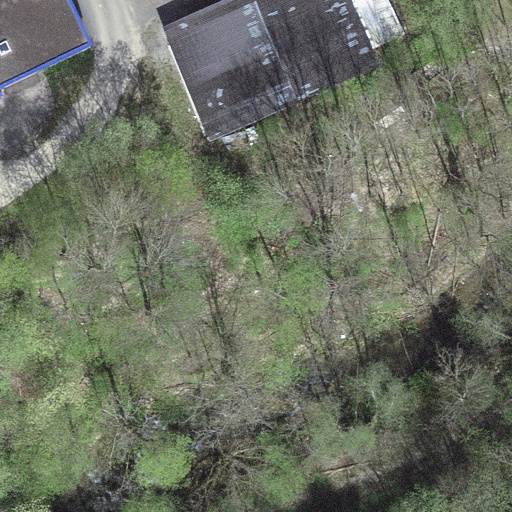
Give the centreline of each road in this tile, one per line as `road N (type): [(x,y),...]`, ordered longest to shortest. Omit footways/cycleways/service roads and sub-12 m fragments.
road 1 (track): [(274,511),(435,445),(511,396)]
road 2 (unknown): [(0,152),(83,98),(96,68),(96,0)]
